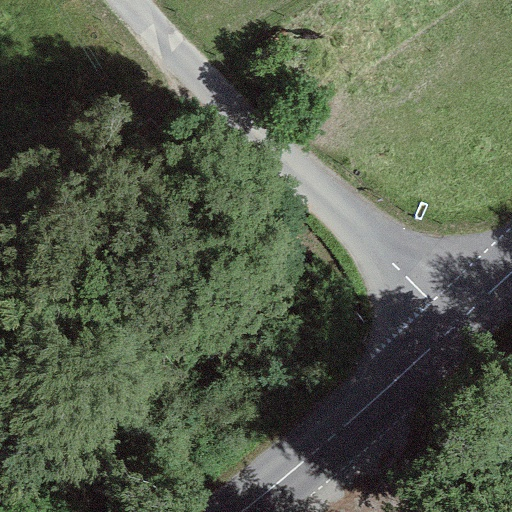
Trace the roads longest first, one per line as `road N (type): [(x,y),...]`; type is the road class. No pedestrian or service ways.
road 1 (unclassified): [(453,322),(145,37),(119,0)]
road 2 (tertiary): [(453,322),(239,511)]
